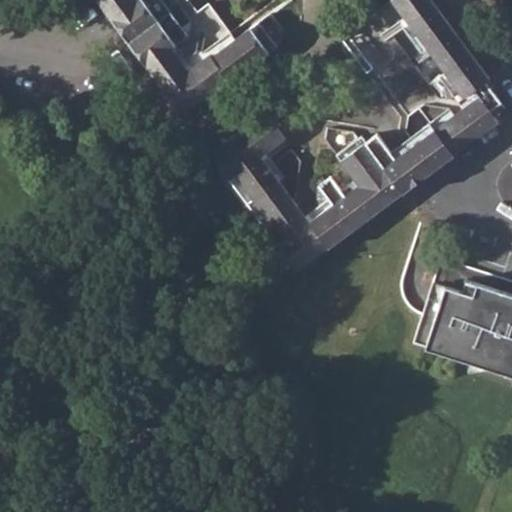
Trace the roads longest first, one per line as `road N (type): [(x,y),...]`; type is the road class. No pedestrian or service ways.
road 1 (residential): [(173,142),(365,0)]
road 2 (residential): [(511,141),(453,185),(455,211),(511,230)]
